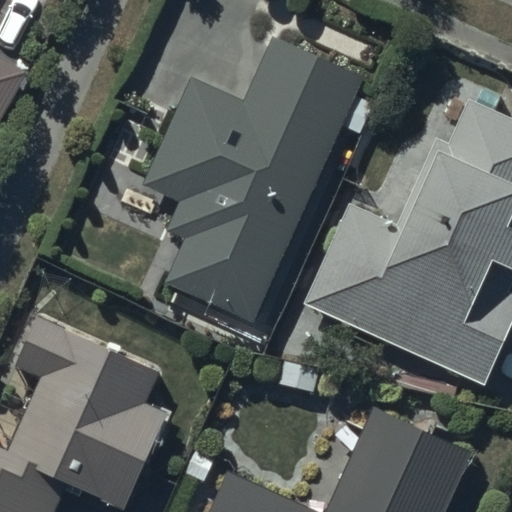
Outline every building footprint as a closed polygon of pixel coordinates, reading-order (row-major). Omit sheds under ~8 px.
[(370,87),(282,45),(247,117),(197,93),(148,195),(186,213),(173,240),(194,250),(173,292),(252,330),(342,143),(363,154),(380,119),(359,109),(370,87)] [(0,110),(28,63),(0,46),(0,110)] [(511,122),(479,109),(459,155),(445,149),(408,235),(357,213),(312,316),(495,394),(511,352),(511,288),(495,281),(503,262),(511,266),(511,122)] [(168,374),(45,321),(23,371),(48,382),(15,458),(0,451),(0,511),(63,511),(73,490),(124,511),(131,511),(173,416),(154,407),(168,374)] [(456,511),(482,457),(388,413),(342,511),(309,511),(238,478),(231,494),(215,487),(203,511),(456,511)]
